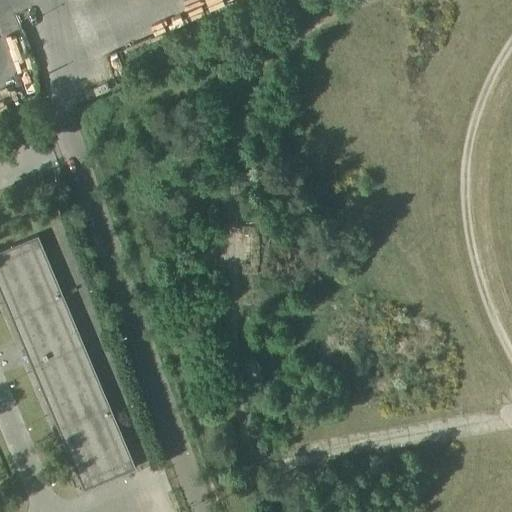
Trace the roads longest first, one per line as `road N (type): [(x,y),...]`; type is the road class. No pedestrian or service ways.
road 1 (track): [(511,411),(313,448),(267,440),(258,424),(237,352),(258,84),(326,19),(371,0)]
road 2 (unclassified): [(204,511),(96,230),(62,112),(45,0)]
road 3 (track): [(511,64),(483,115),(470,222),(490,316),(511,354)]
road 4 (unknown): [(39,511),(185,470)]
